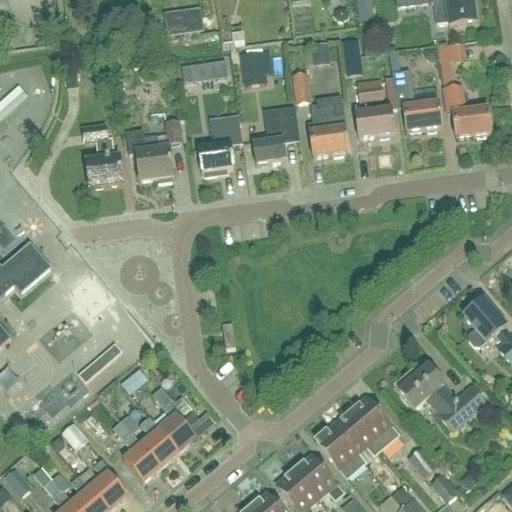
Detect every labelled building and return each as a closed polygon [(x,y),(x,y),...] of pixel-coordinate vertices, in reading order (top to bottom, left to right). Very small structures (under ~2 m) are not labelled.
[(87,13),(84,0),(68,0),(71,15),(87,13)] [(425,10),(424,0),(394,0),(397,14),(425,10)] [(444,6),(432,7),(436,31),(449,30),(450,33),(475,30),(471,0),(452,0),(444,1),(444,6)] [(26,40),(5,49),(14,68),(34,60),(26,40)] [(473,65),(470,49),(441,54),(447,89),(458,87),(455,68),(473,65)] [(314,73),(330,71),(328,50),(312,52),(314,73)] [(242,83),(271,79),(269,58),(239,62),(242,83)] [(224,66),(181,72),(183,88),(227,82),(224,66)] [(67,94),(78,93),(76,72),(65,73),(67,94)] [(442,133),(438,108),(414,112),(409,77),(391,80),(397,116),(402,115),(406,139),(426,136),(427,138),(437,136),(436,134),(442,133)] [(304,81),(290,83),(295,112),(309,110),(304,81)] [(0,130),(30,102),(20,92),(0,111),(0,130)] [(359,110),(383,106),(381,92),(357,95),(359,110)] [(490,140),(487,115),(464,118),(460,94),(442,96),(446,122),(451,121),(455,145),(475,142),(476,144),(485,143),(485,140),(490,140)] [(342,160),(348,159),(339,104),(313,108),(314,114),(309,115),(312,131),(307,132),(312,165),(333,162),(333,164),(343,162),(342,160)] [(282,147),(297,144),(293,115),(262,119),(266,148),(252,150),(255,171),(285,167),(282,147)] [(389,143),(388,141),(394,140),(390,115),(354,121),(358,146),(379,142),(379,145),(389,143)] [(229,152),(242,149),(237,121),(210,126),(214,152),(198,154),(202,180),(203,180),(204,184),(217,182),(216,178),(233,175),(229,152)] [(167,151),(181,149),(178,127),(164,129),(167,151)] [(88,194),(122,189),(119,164),(114,165),(111,145),(106,146),(104,132),(81,135),(84,150),(96,148),(98,166),(85,168),(88,194)] [(172,184),(168,156),(158,157),(156,143),(144,144),(143,137),(126,139),(128,162),(135,161),(139,188),(156,186),(157,191),(171,189),(170,184),(172,184)] [(35,170),(26,175),(38,197),(47,192),(35,170)] [(0,331),(0,303),(14,292),(19,299),(50,274),(30,249),(1,273),(0,272),(0,353),(11,344),(0,331)] [(480,354),(486,348),(486,349),(496,341),(503,349),(497,354),(511,370),(511,342),(511,343),(504,334),(505,332),(483,306),(463,322),(475,336),(469,341),(469,347),(474,353),(480,354)] [(232,331),(222,332),(222,335),(222,340),(225,356),(235,355),(232,331)] [(479,418),(488,411),(473,393),(457,407),(456,406),(455,407),(442,392),(443,391),(437,384),(441,380),(432,369),(417,382),(411,375),(393,391),(414,416),(427,404),(441,420),(439,421),(452,437),(477,416),(479,418)] [(98,378),(91,370),(78,381),(85,389),(98,378)] [(139,376),(121,391),(129,401),(147,387),(139,376)] [(265,400),(276,390),(269,382),(258,392),(265,400)] [(181,403),(172,410),(160,395),(152,402),(172,426),(158,437),(178,459),(196,444),(180,425),(191,415),(181,403)] [(398,441),(366,404),(349,418),(380,455),(398,441)] [(374,461),(380,455),(349,418),(333,432),(357,461),(357,460),(367,452),(374,461)] [(121,429),(131,440),(137,435),(128,423),(121,429)] [(141,452),(160,474),(178,459),(158,437),(148,424),(139,431),(150,444),(141,452)] [(141,452),(131,440),(121,429),(114,435),(123,445),(122,447),(132,459),(123,467),(142,489),(160,474),(141,452)] [(61,441),(74,456),(86,446),(74,431),(61,441)] [(347,484),(364,469),(357,460),(357,461),(333,432),(315,446),(347,484)] [(429,474),(435,469),(420,453),(415,458),(429,474)] [(311,462),(293,476),(317,505),(328,497),(335,505),(342,499),(311,462)] [(90,496),(103,511),(115,511),(127,503),(110,483),(114,480),(103,467),(95,473),(104,484),(90,496)] [(21,505),(32,495),(16,475),(4,485),(21,505)] [(309,511),(317,505),(293,476),(277,490),(294,511),(309,511)] [(446,509),(459,499),(444,480),(431,490),(446,509)] [(52,487),(61,498),(68,492),(59,481),(52,487)] [(72,511),(73,511),(103,511),(90,496),(79,483),(70,490),(81,503),(72,511)] [(61,498),(52,487),(45,493),(54,504),(52,505),(58,511),(73,511),(72,511),(61,498)] [(277,511),(267,499),(251,511),(277,511)]
